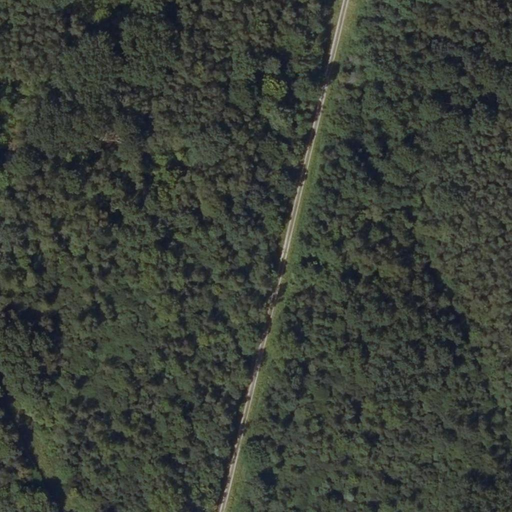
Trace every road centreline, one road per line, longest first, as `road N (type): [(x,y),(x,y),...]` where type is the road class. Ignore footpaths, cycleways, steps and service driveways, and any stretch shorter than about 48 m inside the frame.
road 1 (track): [(225,511),(345,0)]
road 2 (track): [(70,511),(0,369)]
